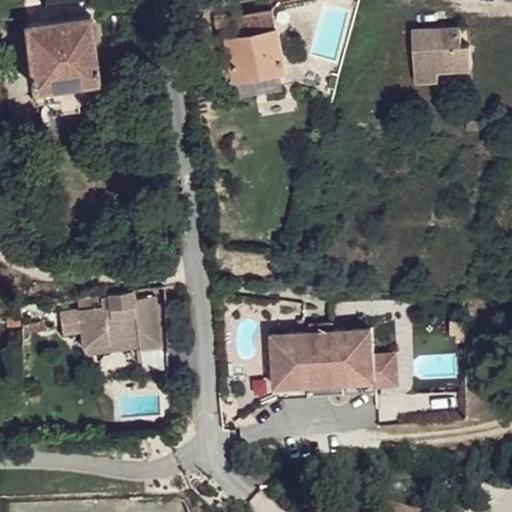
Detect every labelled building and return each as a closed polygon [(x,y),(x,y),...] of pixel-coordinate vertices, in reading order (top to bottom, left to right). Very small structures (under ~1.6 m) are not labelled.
[(171,0),(176,33),(195,30),(189,0),(171,0)] [(228,42),(233,76),(250,74),(283,69),(273,12),(216,21),(220,42),(228,42)] [(99,80),(91,15),(27,24),(35,88),(99,80)] [(413,31),(416,81),(473,76),(471,44),(462,45),(461,28),(413,31)] [(283,69),(250,74),(254,99),(287,93),(283,69)] [(106,336),(136,334),(137,347),(158,346),(156,297),(133,298),(133,288),(101,291),(103,304),(79,306),(60,307),(62,327),(78,326),(80,344),(107,341),(106,336)] [(321,338),(321,350),(334,350),(334,338),(339,337),(339,331),(316,331),(316,338),(321,338)] [(107,341),(80,344),(80,351),(137,347),(136,334),(106,336),(107,341)] [(321,338),(277,338),(278,404),(378,403),(378,398),(378,366),(378,338),(334,338),(334,350),(321,350),(321,338)] [(158,346),(137,347),(138,373),(159,372),(158,346)] [(400,366),(378,366),(378,398),(401,398),(400,366)] [(165,416),(164,428),(176,428),(174,415),(165,416)]
